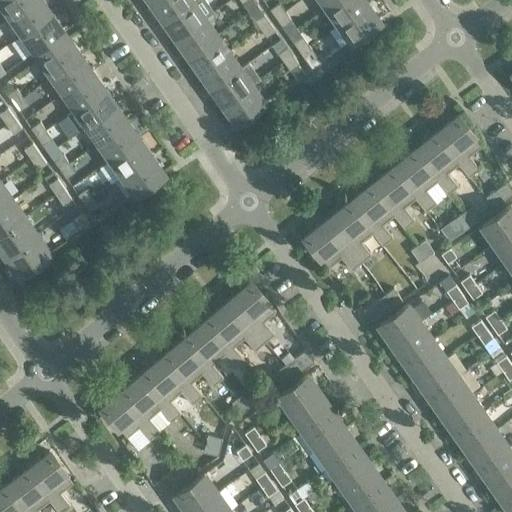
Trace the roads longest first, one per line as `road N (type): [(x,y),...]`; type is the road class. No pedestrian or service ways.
road 1 (residential): [(443,511),(244,204)]
road 2 (residential): [(244,204),(455,34)]
road 3 (residential): [(45,373),(244,204)]
road 4 (residential): [(244,204),(96,0)]
road 5 (residential): [(134,511),(45,373)]
